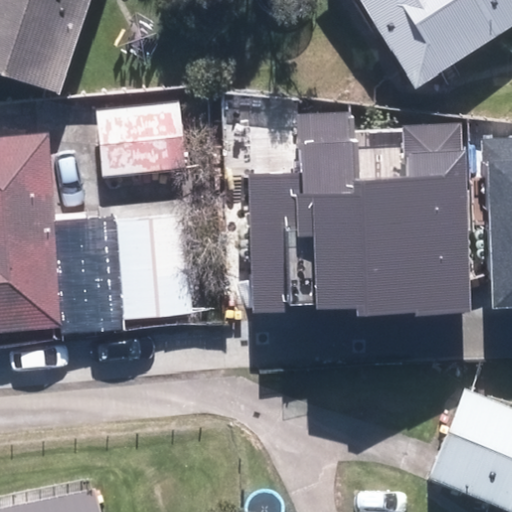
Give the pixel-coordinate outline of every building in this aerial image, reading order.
[(92,0),(0,0),(0,63),(65,84),(92,0)] [(511,0),(366,0),(414,79),(511,19),(511,0)] [(185,102),(99,102),(100,174),(186,173),(185,102)] [(0,334),(196,332),(194,202),(60,204),(59,132),(0,132),(0,334)] [(454,143),(454,137),(406,139),(407,158),(344,161),(345,175),(350,288),(412,285),(414,325),(462,322),(461,311),(454,143)] [(511,140),(454,143),(461,311),(511,308),(511,140)] [(345,175),(257,179),(262,292),(350,288),(345,175)] [(511,511),(511,412),(472,398),(437,494),(487,511),(511,511)] [(98,511),(94,493),(0,511),(98,511)]
